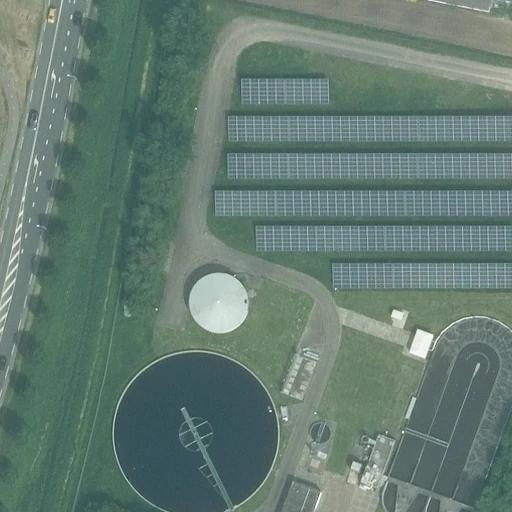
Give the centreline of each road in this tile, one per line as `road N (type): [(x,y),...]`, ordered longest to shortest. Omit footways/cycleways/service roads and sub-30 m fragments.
road 1 (secondary): [(23,235),(68,0)]
road 2 (secondary): [(0,363),(23,235)]
